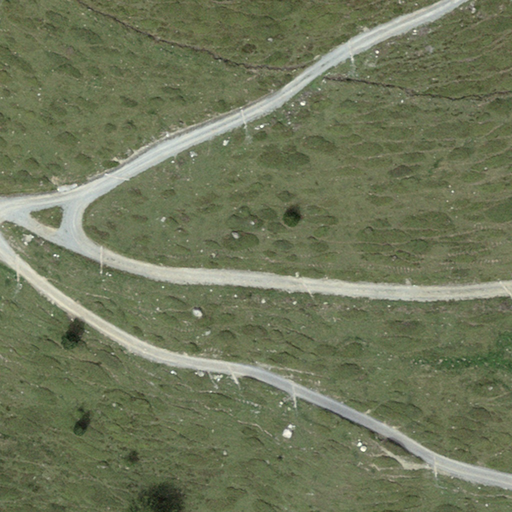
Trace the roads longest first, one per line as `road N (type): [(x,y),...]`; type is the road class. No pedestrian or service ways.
road 1 (track): [(511,481),(446,465),(249,370),(153,352),(44,285),(0,247)]
road 2 (track): [(0,214),(107,257),(171,271),(356,289),(511,285)]
road 3 (track): [(0,208),(72,191),(159,143),(272,97),(360,39),(453,0)]
